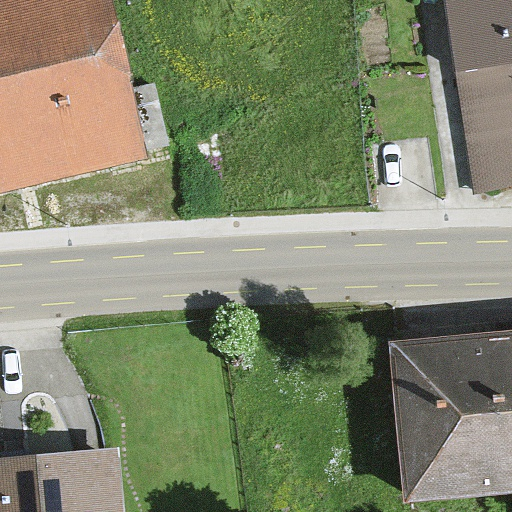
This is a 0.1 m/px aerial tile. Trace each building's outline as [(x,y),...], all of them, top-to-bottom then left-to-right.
[(0,0),(0,192),(151,150),(109,0),(0,0)] [(350,0),(352,20),(402,18),(400,0),(350,0)] [(511,0),(442,0),(477,191),(511,184),(511,0)] [(511,328),(385,337),(396,498),(511,490),(511,328)] [(124,511),(119,447),(0,457),(0,511),(124,511)]
